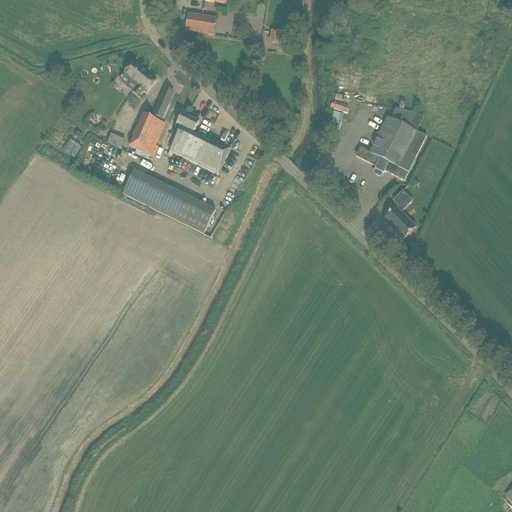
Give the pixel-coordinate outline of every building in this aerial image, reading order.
[(186,32),(199,34),(202,17),(188,15),(186,32)] [(216,19),(202,17),(199,34),(213,36),(216,19)] [(280,33),(280,32),(271,31),(269,43),(278,44),(279,39),(282,39),(283,33),(280,33)] [(157,81),(134,62),(124,75),(138,87),(133,93),(139,97),(144,91),(146,93),(157,81)] [(335,68),(334,73),(345,76),(346,70),(335,68)] [(332,78),(331,89),(343,91),(344,80),(332,78)] [(160,100),(153,116),(162,120),(169,104),(164,102),(160,100)] [(104,101),(99,111),(111,117),(116,107),(104,101)] [(409,128),(416,114),(396,110),(391,120),(388,118),(375,144),(375,145),(370,154),(360,149),(356,157),(376,167),(375,170),(384,174),(385,172),(404,182),(427,137),(409,128)] [(330,130),(339,132),(344,114),(335,112),(330,130)] [(199,123),(182,114),(176,126),(181,128),(169,152),(170,152),(174,154),(218,176),(231,149),(219,143),(217,145),(194,134),(199,123)] [(151,157),(165,125),(143,115),(129,147),(137,151),(135,155),(149,161),(150,157),(151,157)] [(75,158),(82,147),(71,140),(64,151),(75,158)] [(163,185),(135,171),(123,195),(151,209),(163,185)] [(396,208),(383,222),(387,226),(386,227),(392,233),(393,232),(403,242),(412,250),(414,245),(407,238),(417,228),(402,213),(413,202),(403,191),(393,202),(399,207),(397,209),(396,208)]
